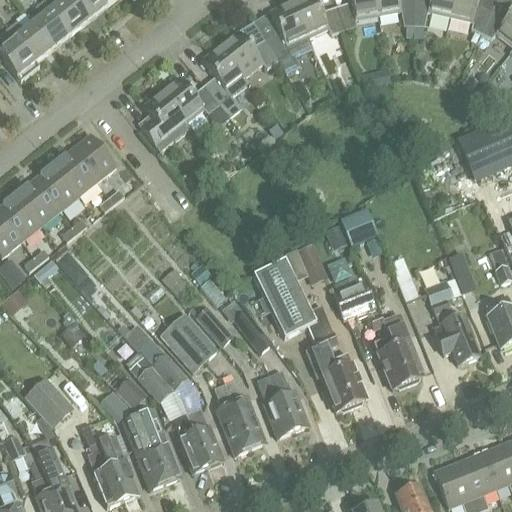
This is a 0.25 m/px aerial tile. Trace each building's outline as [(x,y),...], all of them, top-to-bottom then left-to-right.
[(49,0),(43,5),(70,39),(88,24),(68,0),(49,0)] [(68,0),(88,24),(106,10),(97,0),(68,0)] [(97,0),(106,10),(118,0),(97,0)] [(330,39),(343,35),(335,11),(320,15),(312,0),(302,0),(290,6),(307,42),(328,33),(330,39)] [(355,24),(377,20),(373,0),(349,0),(351,6),(335,11),(343,35),(356,31),(355,24)] [(403,30),(413,31),(413,0),(373,0),(377,20),(400,16),(403,30)] [(449,21),(454,0),(413,0),(413,31),(413,42),(423,42),(423,31),(427,16),(449,21)] [(470,33),(480,38),(491,15),(476,8),(478,0),(454,0),(449,21),(472,27),(470,33)] [(31,27),(52,53),(70,39),(43,5),(34,12),(40,20),(31,27)] [(307,42),(290,6),(268,16),(278,35),(264,44),(278,65),(286,77),(299,71),(295,61),(312,53),(307,42)] [(495,37),(511,51),(511,14),(506,23),(491,15),(480,38),(490,43),(495,37)] [(7,33),(37,72),(38,71),(35,66),(52,53),(31,27),(24,17),(15,24),(16,25),(7,33)] [(37,72),(7,33),(0,38),(0,42),(5,48),(0,52),(0,61),(19,86),(37,72)] [(238,35),(219,49),(244,81),(262,67),(266,73),(278,65),(264,44),(251,52),(238,35)] [(249,88),(244,81),(219,49),(201,64),(214,81),(203,89),(227,119),(237,112),(230,102),(249,88)] [(364,92),(378,89),(375,75),(361,78),(364,92)] [(227,119),(203,89),(192,98),(179,82),(160,96),(185,127),(203,113),(215,128),(222,129),(230,123),(227,119)] [(485,112),(500,103),(502,101),(485,88),(473,103),(485,112)] [(189,133),(185,127),(160,96),(142,111),(152,123),(140,133),(159,157),(171,147),(189,133)] [(511,140),(505,124),(500,126),(457,145),(473,182),(511,164),(511,140)] [(78,151),(72,156),(96,187),(115,171),(90,139),(76,149),(78,151)] [(77,202),(96,187),(72,156),(65,161),(64,159),(51,169),(77,202)] [(58,216),(77,202),(51,169),(39,179),(40,181),(34,186),(58,216)] [(39,231),(58,216),(34,186),(28,191),(26,189),(14,199),(39,231)] [(108,202),(113,209),(123,201),(118,194),(108,202)] [(39,231),(14,199),(1,209),(3,211),(0,213),(0,220),(21,246),(39,231)] [(113,209),(108,202),(98,210),(104,217),(113,209)] [(340,226),(351,253),(379,241),(367,215),(340,226)] [(21,246),(0,220),(0,260),(1,262),(21,246)] [(70,232),(76,239),(86,231),(80,224),(70,232)] [(340,229),(325,236),(333,255),(348,249),(340,229)] [(76,239),(70,232),(61,240),(66,246),(76,239)] [(322,269),(314,248),(286,259),(296,287),(308,283),(305,275),(322,269)] [(33,262),(38,269),(48,261),(42,254),(33,262)] [(487,260),(499,292),(511,287),(509,281),(511,279),(511,277),(503,254),(487,260)] [(76,290),(87,280),(88,279),(67,256),(55,267),(76,290)] [(38,269),(33,262),(23,270),(28,276),(38,269)] [(10,264),(0,272),(0,273),(11,287),(21,279),(10,264)] [(253,281),(283,341),(305,331),(314,353),(316,359),(327,355),(311,314),(307,316),(285,266),(253,281)] [(48,280),(41,272),(34,278),(40,286),(48,280)] [(87,280),(76,290),(84,300),(95,290),(87,280)] [(363,287),(331,300),(342,328),(374,314),(363,287)] [(423,295),(434,322),(449,317),(445,306),(451,304),(444,287),(423,295)] [(17,293),(0,306),(11,319),(27,305),(17,293)] [(493,335),(500,353),(511,347),(511,311),(511,312),(508,302),(485,312),(489,321),(487,322),(488,325),(486,325),(490,336),(493,335)] [(233,340),(207,311),(195,321),(221,351),(233,340)] [(311,314),(327,355),(337,351),(331,338),(330,338),(320,311),(311,314)] [(170,329),(204,366),(218,353),(184,317),(170,329)] [(383,330),(388,341),(407,388),(422,381),(408,346),(407,346),(405,342),(408,340),(399,317),(381,325),(383,330)] [(271,351),(246,318),(233,328),(259,361),(271,351)] [(383,330),(381,325),(378,318),(368,322),(373,334),(383,330)] [(462,321),(438,331),(433,333),(437,342),(436,343),(442,359),(451,356),(457,370),(479,361),(462,321)] [(72,350),(85,338),(73,325),(60,337),(72,350)] [(193,376),(204,366),(170,329),(159,340),(193,376)] [(407,388),(388,341),(373,347),(378,358),(377,359),(391,394),(407,388)] [(162,360),(149,345),(138,354),(152,370),(162,360)] [(335,417),(350,410),(331,364),(327,355),(316,359),(314,353),(303,357),(315,387),(322,385),(335,417)] [(186,382),(165,358),(162,360),(152,370),(173,394),(186,382)] [(346,358),(331,364),(350,410),(365,404),(351,369),(350,370),(346,358)] [(172,395),(151,371),(142,361),(128,373),(137,382),(158,407),(172,395)] [(281,378),(268,383),(273,392),(291,436),(307,430),(294,397),(291,398),(286,387),(285,388),(281,378)] [(133,413),(146,400),(130,383),(116,397),(133,413)] [(275,443),(291,436),(273,392),(268,383),(256,388),(260,398),(264,409),(262,410),(275,443)] [(24,403),(51,433),(71,415),(44,385),(24,403)] [(223,388),(249,454),(265,447),(252,414),(250,415),(245,404),(241,405),(233,385),(223,388)] [(249,454),(223,388),(214,392),(222,413),(218,415),(222,426),(220,427),(233,460),(249,454)] [(131,415),(112,396),(99,408),(118,428),(131,415)] [(185,419),(189,427),(207,471),(222,465),(209,431),(207,432),(200,413),(185,419)] [(153,416),(138,422),(146,444),(164,488),(180,482),(167,448),(153,416)] [(191,477),(207,471),(189,427),(185,419),(173,424),(176,432),(180,443),(178,444),(191,477)] [(164,488),(146,444),(138,422),(122,428),(135,461),(148,495),(164,488)] [(105,511),(122,505),(99,447),(92,429),(82,433),(91,457),(87,459),(95,477),(92,478),(105,511)] [(16,439),(4,444),(11,463),(24,458),(16,439)] [(137,499),(124,466),(114,441),(99,447),(122,505),(137,499)] [(511,444),(503,448),(511,469),(511,444)] [(511,469),(503,448),(480,457),(495,494),(508,489),(511,500),(511,469)] [(38,466),(46,485),(56,511),(75,511),(67,489),(64,490),(50,456),(36,461),(38,466)] [(480,457),(457,467),(474,511),(487,511),(482,499),(495,494),(480,457)] [(37,511),(56,511),(46,485),(38,466),(29,470),(34,484),(30,486),(36,502),(34,502),(37,511)] [(474,511),(457,467),(433,476),(446,511),(451,511),(461,508),(462,511),(474,511)] [(0,490),(0,506),(2,511),(21,511),(20,508),(17,509),(3,475),(0,476),(0,480),(3,489),(0,490)] [(401,497),(397,499),(401,511),(425,511),(417,491),(412,493),(410,491),(402,494),(401,497)]
